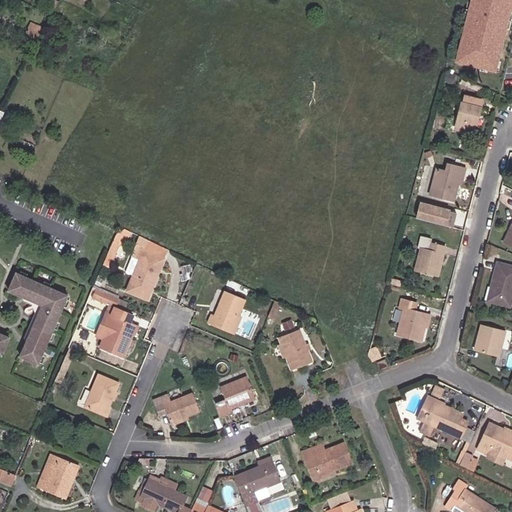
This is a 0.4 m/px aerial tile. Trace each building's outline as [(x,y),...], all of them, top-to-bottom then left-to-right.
[(511,12),(511,0),(470,0),(455,62),(498,73),(511,12)] [(59,19),(62,15),(53,10),(51,15),(59,19)] [(38,28),(52,35),(54,31),(40,24),(38,28)] [(35,35),(48,42),(52,35),(38,28),(35,35)] [(474,133),(476,124),(478,117),(481,117),(484,107),(465,102),(459,128),(474,133)] [(0,107),(0,121),(7,124),(12,113),(0,107)] [(456,201),(461,182),(463,173),(467,174),(469,166),(452,161),(450,169),(441,167),(434,195),(456,201)] [(426,204),(423,218),(456,226),(459,212),(426,204)] [(129,238),(133,240),(138,230),(127,225),(122,235),(129,238)] [(114,253),(121,256),(129,238),(122,235),(114,253)] [(153,247),(160,250),(164,242),(156,239),(153,247)] [(160,250),(153,247),(152,249),(171,258),(176,248),(164,242),(160,250)] [(419,271),(441,276),(449,245),(436,242),(434,248),(426,246),(419,271)] [(134,289),(154,298),(171,258),(152,249),(147,248),(143,258),(147,260),(142,271),(134,289)] [(143,258),(139,256),(134,268),(142,271),(147,260),(143,258)] [(495,300),(511,304),(511,264),(502,262),(494,286),(499,287),(495,300)] [(43,362),(55,334),(72,293),(21,272),(13,290),(26,295),(31,292),(34,299),(42,301),(50,298),(52,303),(48,305),(44,314),(45,320),(41,321),(32,342),(27,355),(43,362)] [(122,295),(101,286),(97,295),(114,302),(118,304),(122,295)] [(491,298),(495,300),(499,287),(494,286),(491,298)] [(238,331),(244,315),(251,298),(230,289),(225,302),(227,303),(222,315),(216,313),(213,321),(238,331)] [(42,301),(34,299),(31,292),(26,295),(28,300),(37,303),(39,307),(41,311),(30,338),(32,342),(41,321),(45,320),(44,314),(48,305),(52,303),(50,298),(42,301)] [(274,315),(280,317),(287,301),(281,299),(274,315)] [(402,334),(426,340),(433,313),(419,310),(421,302),(408,299),(406,307),(410,308),(402,334)] [(112,310),(119,313),(122,306),(118,304),(114,302),(112,310)] [(137,334),(134,332),(139,321),(135,319),(138,312),(122,306),(119,313),(112,310),(101,333),(109,336),(105,345),(128,355),(137,334)] [(238,331),(241,332),(248,316),(244,315),(238,331)] [(271,321),(277,323),(280,317),(274,315),(271,321)] [(137,334),(140,335),(145,323),(139,321),(134,332),(137,334)] [(479,347),(502,353),(508,327),(486,321),(479,347)] [(296,368),(316,360),(303,328),(283,335),(286,342),(291,355),(296,368)] [(0,351),(8,355),(15,338),(1,332),(0,332),(0,351)] [(286,356),(291,355),(286,342),(281,344),(286,356)] [(68,354),(76,358),(80,348),(72,345),(68,354)] [(55,386),(62,389),(76,358),(68,354),(61,370),(55,386)] [(385,368),(392,365),(389,358),(382,360),(385,368)] [(90,405),(110,413),(124,382),(104,373),(90,405)] [(237,411),(235,407),(260,397),(251,376),(225,387),(230,398),(221,402),(227,415),(237,411)] [(176,420),(205,409),(198,391),(176,399),(173,393),(158,398),(163,413),(172,410),(176,420)] [(426,416),(432,418),(442,396),(452,401),(454,398),(435,391),(426,416)] [(469,415),(470,412),(451,404),(452,401),(442,396),(432,418),(470,434),(476,418),(469,415)] [(511,449),(511,423),(499,418),(488,445),(497,449),(500,444),(511,449)] [(326,474),(359,460),(350,436),(331,443),(328,437),(314,443),(326,474)] [(319,477),(326,474),(314,443),(307,445),(319,477)] [(511,449),(500,444),(497,449),(511,455),(511,449)] [(469,461),(477,465),(482,452),(474,449),(469,461)] [(78,479),(74,477),(79,461),(56,452),(52,463),(59,465),(51,488),(71,496),(78,479)] [(260,489),(287,478),(279,459),(241,474),(253,503),(264,498),(260,489)] [(74,477),(78,479),(84,463),(79,461),(74,477)] [(0,476),(5,478),(9,467),(0,463),(0,476)] [(5,478),(16,483),(20,472),(9,467),(5,478)] [(179,486),(183,479),(168,472),(164,479),(179,486)] [(496,511),(503,502),(471,482),(472,479),(463,473),(458,482),(462,485),(452,500),(459,505),(461,503),(462,501),(480,511),(496,511)] [(187,504),(193,493),(179,486),(164,479),(157,476),(149,494),(184,511),(183,511),(195,511),(197,509),(187,504)] [(350,491),(329,497),(331,505),(352,499),(350,491)] [(366,511),(365,507),(362,508),(359,498),(338,506),(340,511),(366,511)] [(201,511),(234,511),(210,501),(208,504),(201,500),(197,508),(202,511),(201,511)] [(474,511),(480,511),(462,501),(461,503),(474,511)]
